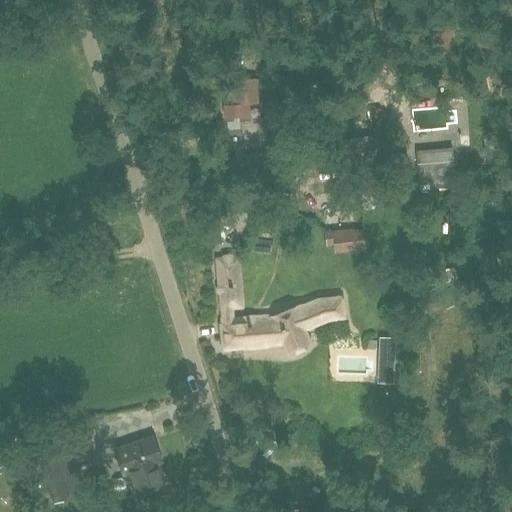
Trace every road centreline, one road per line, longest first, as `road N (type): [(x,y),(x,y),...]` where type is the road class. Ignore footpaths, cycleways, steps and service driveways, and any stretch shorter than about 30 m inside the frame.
road 1 (unclassified): [(74,0),(237,511)]
road 2 (unknown): [(147,229),(0,273)]
